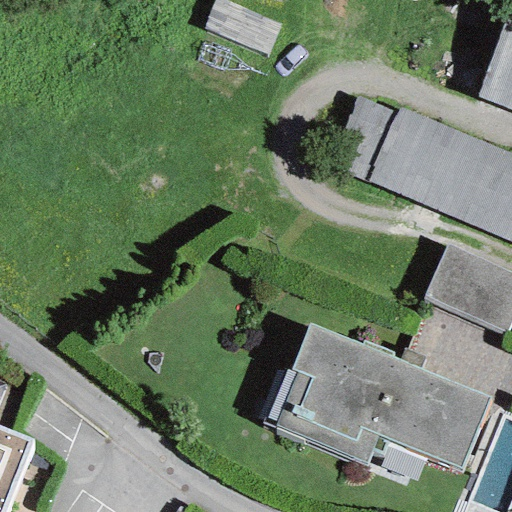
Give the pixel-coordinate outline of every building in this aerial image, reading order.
[(279,33),(215,6),(203,35),(267,62),(279,33)] [(475,98),(511,112),(511,18),(507,17),(475,98)] [(511,155),(398,108),(398,113),(356,96),(324,165),(511,243),(511,155)] [(511,273),(446,244),(423,298),(506,334),(511,319),(511,273)] [(490,398),(308,325),(289,371),(285,369),(263,423),(366,464),(377,436),(461,470),(490,398)] [(511,461),(511,406),(501,403),(482,450),(511,461)] [(0,511),(4,511),(33,442),(0,429),(0,511)]
